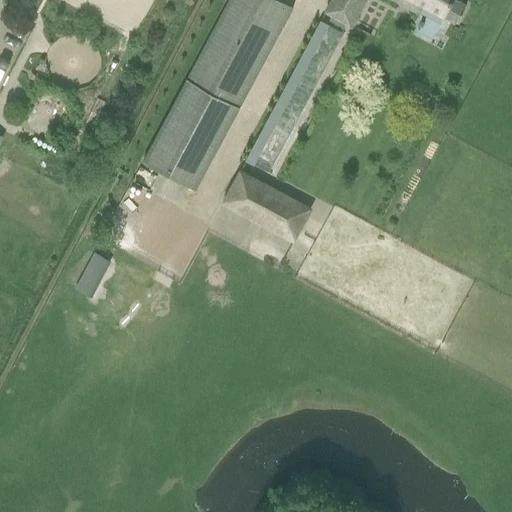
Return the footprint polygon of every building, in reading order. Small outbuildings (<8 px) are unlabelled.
[(292,7),(278,0),(227,0),(142,159),(194,188),(292,7)] [(330,0),(325,11),(351,25),(365,0),(330,0)] [(394,0),(418,13),(419,12),(423,5),(430,9),(418,30),(432,38),(443,16),(456,23),(466,5),(455,0),(394,0)] [(221,202),(292,240),(307,212),(236,174),(221,202)] [(94,252),(90,259),(103,266),(107,259),(94,252)]
